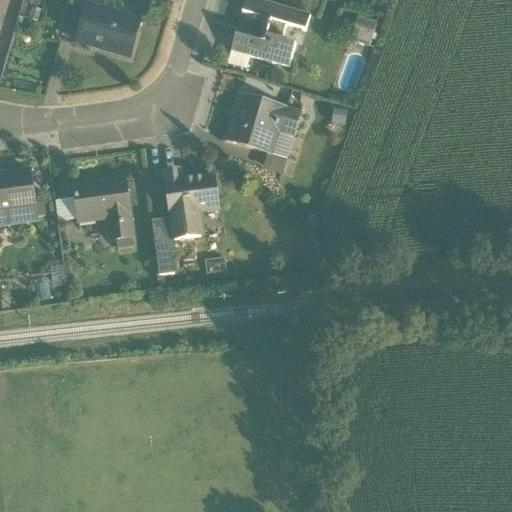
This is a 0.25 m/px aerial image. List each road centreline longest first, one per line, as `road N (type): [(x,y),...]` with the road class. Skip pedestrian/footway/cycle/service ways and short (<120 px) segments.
road 1 (track): [(511,315),(340,328),(314,320),(0,355)]
road 2 (residential): [(194,0),(158,114),(67,130),(52,122),(0,123)]
